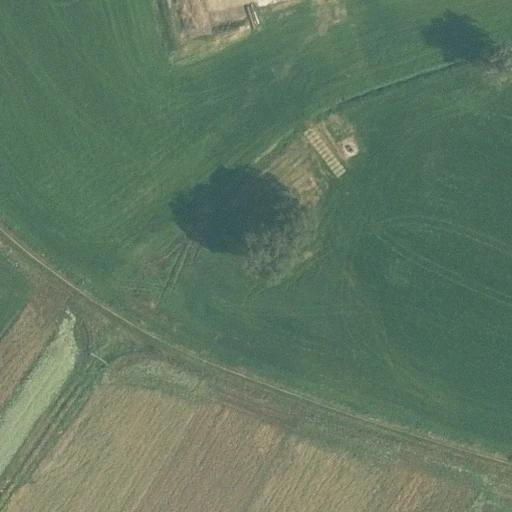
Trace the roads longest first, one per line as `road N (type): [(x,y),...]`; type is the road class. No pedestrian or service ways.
road 1 (track): [(123,327),(282,396),(511,470)]
road 2 (track): [(0,233),(18,255),(123,327)]
